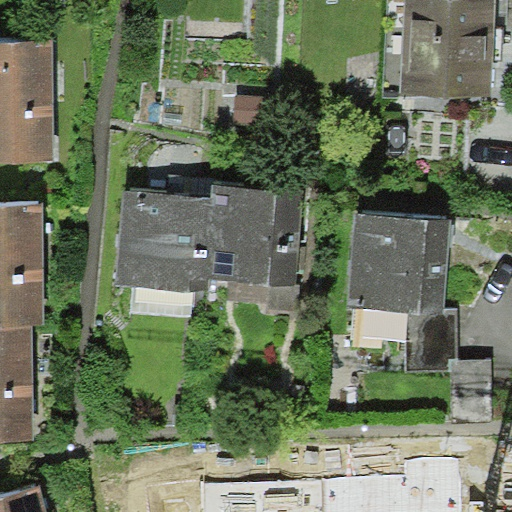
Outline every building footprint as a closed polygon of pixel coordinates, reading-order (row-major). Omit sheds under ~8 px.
[(492,84),(494,0),(405,0),(403,81),(492,84)] [(58,31),(0,30),(0,147),(56,148),(58,31)] [(294,280),(304,182),(216,173),(214,196),(209,271),(294,280)] [(209,271),(214,196),(126,189),(115,286),(207,293),(209,271)] [(49,194),(0,193),(0,310),(48,311),(49,194)] [(450,209),(358,203),(352,297),(408,302),(444,306),(450,209)] [(457,306),(444,306),(408,302),(405,373),(449,370),(457,370),(457,359),(457,306)] [(39,312),(0,311),(0,429),(38,430),(39,312)] [(491,358),(457,359),(457,370),(449,370),(451,423),(492,422),(491,358)] [(461,511),(460,458),(405,460),(405,473),(199,479),(200,511),(461,511)] [(51,511),(43,474),(0,483),(0,511),(51,511)] [(511,511),(511,500),(468,501),(467,511),(511,511)]
